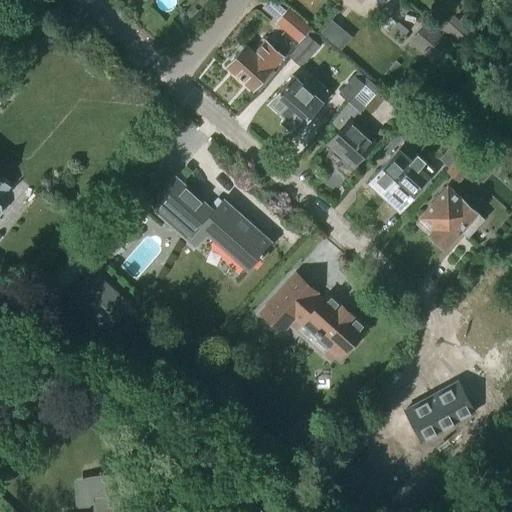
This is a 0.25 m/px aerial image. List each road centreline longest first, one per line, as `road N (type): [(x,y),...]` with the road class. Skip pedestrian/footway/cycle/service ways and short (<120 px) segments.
road 1 (residential): [(404,286),(174,82)]
road 2 (residential): [(174,82),(80,0)]
